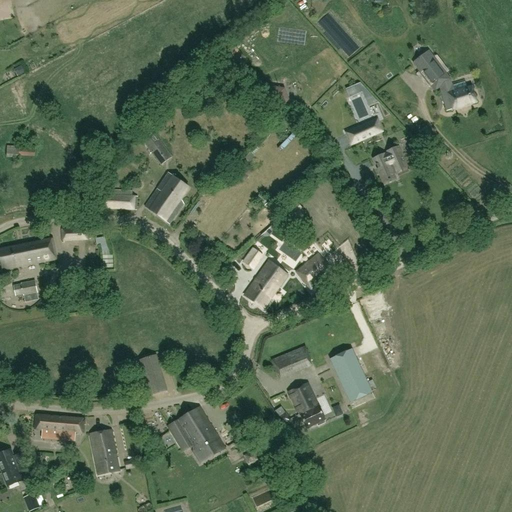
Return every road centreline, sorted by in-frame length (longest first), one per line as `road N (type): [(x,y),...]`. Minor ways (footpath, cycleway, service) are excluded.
road 1 (unclassified): [(254,329),(152,229),(36,217),(0,228)]
road 2 (unclassified): [(0,398),(116,412),(182,401),(231,379),(254,329)]
road 3 (unclassified): [(254,329),(511,211)]
